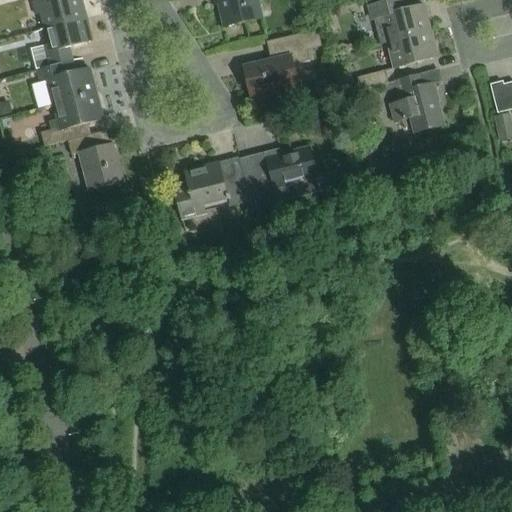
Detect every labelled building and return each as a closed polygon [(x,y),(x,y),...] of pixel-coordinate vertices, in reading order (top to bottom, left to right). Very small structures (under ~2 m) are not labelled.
[(45,31),(88,20),(82,0),(67,0),(58,2),(57,0),(32,0),(37,16),(41,15),(45,31)] [(225,29),(264,20),(258,0),(214,0),(216,6),(223,4),(227,18),(223,19),(225,29)] [(388,44),(433,32),(426,7),(404,13),(401,0),(372,8),(376,21),(382,19),(388,44)] [(36,63),(38,71),(66,64),(74,62),(70,49),(94,43),(88,20),(45,31),(49,47),(45,48),(48,60),(36,63)] [(395,70),(439,59),(433,32),(388,44),(395,70)] [(280,60),(246,68),(254,101),(284,93),(285,98),(302,94),(295,66),(311,62),(305,35),(276,42),(280,60)] [(54,107),(98,96),(91,69),(69,75),(66,64),(38,71),(42,84),(48,83),(54,107)] [(361,91),(390,84),(387,71),(358,78),(361,91)] [(416,134),(445,127),(435,85),(424,87),(421,76),(398,82),(403,103),(390,106),(395,125),(412,121),(416,134)] [(45,148),(69,142),(86,138),(83,126),(104,120),(98,96),(54,107),(59,128),(41,132),(45,148)] [(9,102),(0,104),(0,116),(0,118),(13,115),(9,102)] [(511,140),(511,119),(511,114),(496,117),(501,143),(511,140)] [(90,193),(124,184),(114,145),(106,147),(103,133),(86,138),(69,142),(72,156),(80,154),(90,193)] [(240,161),(252,202),(253,208),(322,190),(311,148),(273,158),(272,153),(240,161)] [(230,207),(252,202),(240,161),(186,175),(190,189),(176,193),(183,220),(206,214),(204,206),(228,200),(230,207)] [(190,419),(193,398),(187,397),(190,380),(181,379),(176,417),(190,419)]
